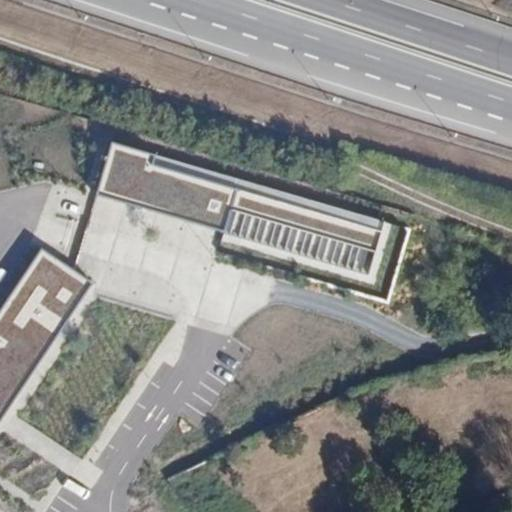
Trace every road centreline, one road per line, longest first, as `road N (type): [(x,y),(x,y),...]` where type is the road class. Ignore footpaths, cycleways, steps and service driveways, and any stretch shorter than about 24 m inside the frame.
road 1 (track): [(511,233),(0,39)]
road 2 (motorway): [(197,0),(511,103)]
road 3 (motorway): [(511,60),(328,0)]
